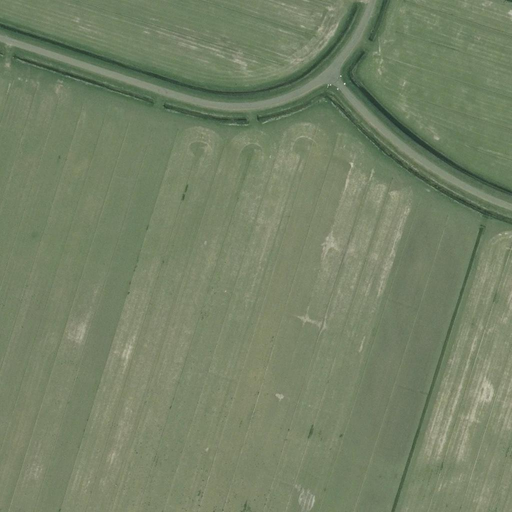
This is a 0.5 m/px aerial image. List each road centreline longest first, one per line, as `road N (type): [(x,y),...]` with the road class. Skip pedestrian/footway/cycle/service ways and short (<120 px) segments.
road 1 (unclassified): [(0,38),(235,106),(277,99),(326,73)]
road 2 (unclassified): [(511,206),(407,150),(326,73)]
